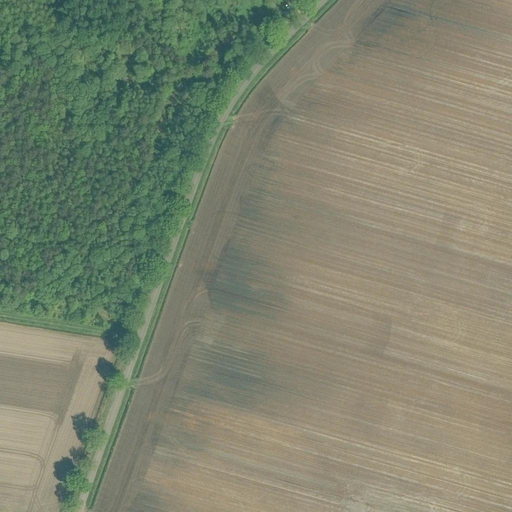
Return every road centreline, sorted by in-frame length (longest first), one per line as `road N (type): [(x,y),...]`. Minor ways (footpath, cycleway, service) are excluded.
road 1 (unclassified): [(78,511),(217,128),(249,77),(323,0)]
road 2 (track): [(140,336),(0,312)]
